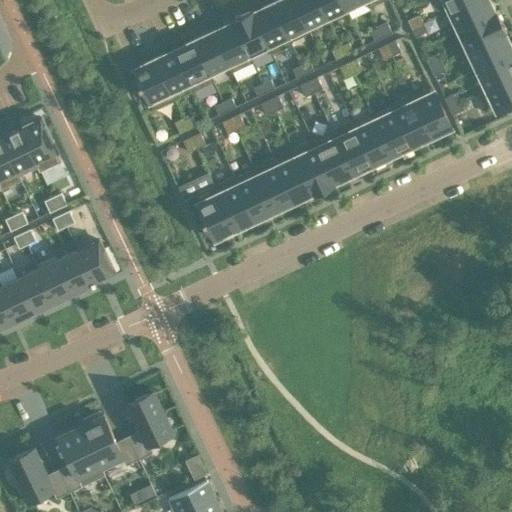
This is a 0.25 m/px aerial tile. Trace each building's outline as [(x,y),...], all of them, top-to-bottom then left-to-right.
[(309,32),(294,0),(279,0),(272,3),(291,43),(292,43),(291,41),(309,32)] [(328,20),(318,0),(294,0),(309,32),(310,31),(309,29),(328,20)] [(347,11),(342,0),(318,0),(328,20),(347,11)] [(367,1),(366,0),(342,0),(347,11),(348,11),(346,6),(359,0),(364,0),(368,7),(369,6),(367,1)] [(468,0),(437,0),(443,12),(468,0)] [(459,29),(497,11),(496,10),(493,11),(487,0),(468,0),(443,12),(443,13),(450,10),(459,29)] [(291,43),(272,3),(254,12),(252,9),(251,10),(271,52),(291,43)] [(271,52),(251,10),(232,19),(252,62),(253,61),(251,57),(268,48),(271,53),(271,52)] [(468,48),(506,30),(497,11),(459,29),(468,48)] [(419,13),(407,19),(411,27),(423,22),(419,13)] [(252,62),(232,19),(231,19),(232,22),(214,31),(232,71),(252,62)] [(383,36),(392,32),(386,20),(378,24),(383,36)] [(427,30),(423,22),(411,27),(415,36),(427,30)] [(375,40),(383,36),(378,24),(377,25),(378,27),(370,31),(375,40)] [(477,68),(511,51),(511,50),(503,33),(506,31),(506,30),(468,48),(477,68)] [(232,71),(214,31),(194,40),(213,80),(214,80),(212,75),(229,67),(231,71),(232,71)] [(401,51),(395,39),(386,43),(392,55),(401,51)] [(213,80),(194,40),(174,50),(193,89),(213,80)] [(348,41),(340,45),(344,55),(352,51),(348,41)] [(392,55),(386,43),(378,47),(383,59),(392,55)] [(344,55),(340,45),(331,49),(336,59),(344,55)] [(193,89),(174,50),(155,59),(174,99),(193,89)] [(478,91),(511,75),(511,51),(477,68),(486,87),(477,91),(478,91)] [(430,66),(441,61),(437,52),(425,58),(430,66)] [(361,69),(356,57),(347,61),(353,73),(361,69)] [(174,99),(155,59),(134,69),(141,83),(138,84),(140,87),(143,86),(153,108),(174,99)] [(309,60),(301,64),(305,73),(314,69),(309,60)] [(353,73),(347,61),(339,65),(344,77),(353,73)] [(445,69),(441,61),(430,66),(434,75),(445,69)] [(305,73),(301,64),(292,68),(297,77),(305,73)] [(511,101),(511,75),(478,91),(488,113),(511,101)] [(322,88),(317,76),(308,80),(314,92),(322,88)] [(270,78),(262,82),(266,92),(275,88),(270,78)] [(314,92),(308,80),(300,84),(305,96),(314,92)] [(266,92),(262,82),(253,86),(258,95),(266,92)] [(451,126),(432,86),(411,96),(430,135),(451,126)] [(456,91),(444,97),(448,106),(460,100),(456,91)] [(283,106),(278,94),(269,98),(275,110),(283,106)] [(231,96),(222,100),(227,110),(235,106),(231,96)] [(430,135),(411,96),(410,96),(413,101),(395,109),(393,105),(392,105),(412,148),(424,142),(422,139),(423,139),(430,135)] [(275,110),(269,98),(261,102),(266,114),(275,110)] [(227,110),(222,100),(216,104),(220,113),(227,110)] [(464,109),(460,100),(448,106),(452,114),(464,109)] [(412,148),(392,105),(373,114),(372,112),(371,112),(391,154),(399,150),(400,153),(412,148)] [(391,154),(371,112),(353,121),(352,119),(351,119),(372,163),(383,158),(391,154)] [(236,129),(244,125),(239,113),(230,117),(236,129)] [(183,117),(182,117),(188,128),(188,129),(197,125),(192,115),(184,119),(183,117)] [(40,117),(20,126),(40,170),(61,160),(40,117)] [(188,128),(182,117),(174,121),(180,133),(188,129),(188,128)] [(236,129),(230,117),(222,121),(227,133),(236,129)] [(372,163),(351,119),(331,129),(352,172),(360,168),(372,163)] [(10,131),(0,136),(21,179),(22,179),(20,174),(37,166),(39,170),(40,170),(20,126),(18,127),(10,130),(10,131)] [(352,172),(331,129),(330,129),(332,133),(315,142),(313,137),(312,138),(334,184),(335,184),(334,181),(344,176),(352,172)] [(205,143),(199,131),(191,135),(197,147),(205,143)] [(0,136),(0,135),(0,185),(1,188),(21,179),(0,136)] [(197,147),(191,135),(183,139),(188,151),(197,147)] [(334,184),(312,138),(292,147),(314,194),(323,190),(334,184)] [(314,194),(292,147),(291,148),(295,156),(278,165),(274,156),(273,156),(293,200),(312,191),(313,194),(314,194)] [(293,200),(273,156),(253,166),(274,209),(282,205),(293,200)] [(274,209),(253,166),(252,166),(253,168),(236,177),(235,174),(234,175),(256,221),(268,216),(266,213),(267,213),(274,209)] [(256,221),(234,175),(214,184),(235,228),(243,224),(244,227),(256,221)] [(235,228),(214,184),(194,194),(205,218),(203,220),(204,223),(207,222),(214,238),(227,232),(235,228)] [(61,192),(53,196),(58,208),(67,204),(61,192)] [(53,196),(44,200),(50,212),(58,208),(53,196)] [(69,209),(61,213),(66,225),(75,221),(69,209)] [(22,210),(14,214),(19,226),(27,222),(22,210)] [(61,213),(52,217),(58,229),(66,225),(61,213)] [(14,214),(5,218),(11,230),(19,226),(14,214)] [(30,228),(22,232),(27,243),(36,239),(30,228)] [(22,232),(13,236),(19,248),(27,243),(22,232)] [(98,238),(77,248),(93,281),(94,284),(96,283),(94,280),(113,271),(98,238)] [(77,248),(58,257),(73,290),(91,281),(93,285),(94,284),(93,281),(77,248)] [(58,257),(38,267),(54,299),(73,290),(58,257)] [(38,267),(19,276),(34,308),(54,299),(38,267)] [(19,276),(0,284),(0,286),(15,318),(34,308),(19,276)] [(0,286),(0,324),(15,318),(0,286)] [(153,390),(127,402),(140,429),(128,435),(139,458),(152,451),(148,443),(172,431),(153,390)] [(83,423),(81,424),(104,474),(105,474),(103,469),(123,460),(125,464),(139,458),(128,435),(115,441),(102,414),(99,415),(97,411),(81,418),(83,423)] [(81,424),(58,435),(70,462),(59,467),(70,490),(81,485),(104,474),(81,424)] [(34,446),(8,458),(28,500),(52,488),(56,497),(70,490),(59,467),(47,473),(34,446)] [(207,479),(168,497),(175,511),(184,511),(215,497),(207,479)] [(222,511),(215,497),(184,511),(222,511)]
